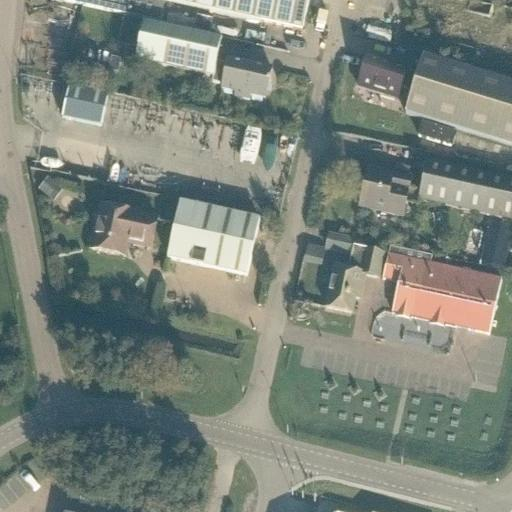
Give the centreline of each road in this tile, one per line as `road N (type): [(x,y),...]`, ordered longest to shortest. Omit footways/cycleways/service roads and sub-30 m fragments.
road 1 (unclassified): [(247,444),(326,88),(320,74)]
road 2 (unclassified): [(61,416),(8,169)]
road 3 (tertiary): [(510,511),(280,452)]
road 4 (tertiary): [(247,444),(120,412),(61,416)]
road 5 (unclassified): [(8,169),(2,93),(9,0)]
